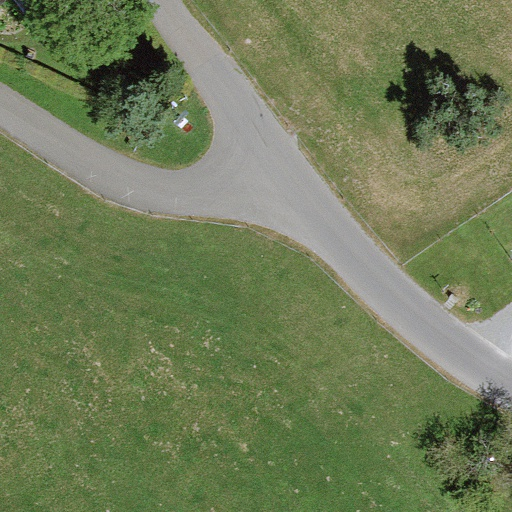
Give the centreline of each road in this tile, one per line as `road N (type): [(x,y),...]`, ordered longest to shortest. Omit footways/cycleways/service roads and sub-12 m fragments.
road 1 (residential): [(511,377),(277,204),(209,59),(162,0)]
road 2 (track): [(0,111),(139,188),(277,204)]
